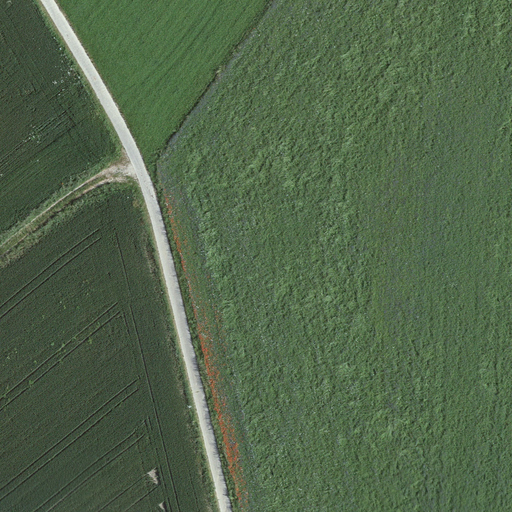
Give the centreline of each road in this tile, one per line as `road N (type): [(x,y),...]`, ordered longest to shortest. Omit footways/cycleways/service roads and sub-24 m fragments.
road 1 (track): [(47,0),(133,146),(229,511)]
road 2 (track): [(0,248),(113,169),(140,168)]
